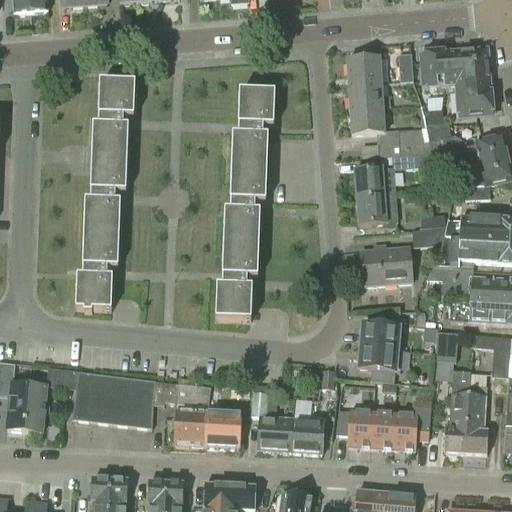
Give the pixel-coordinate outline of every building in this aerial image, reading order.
[(11,0),(12,0),(11,0),(13,18),(30,17),(28,0),(11,0)] [(28,0),(30,17),(47,15),(45,0),(28,0)] [(84,11),(82,0),(61,0),(62,13),(63,13),(84,11)] [(82,0),(84,11),(105,9),(105,10),(106,10),(105,0),(82,0)] [(139,0),(119,0),(120,8),(123,8),(124,9),(128,9),(129,7),(140,6),(139,0)] [(248,1),(248,0),(223,0),(224,3),(230,3),(231,10),(248,8),(248,1)] [(455,96),(488,93),(485,55),(447,58),(447,56),(421,58),(424,93),(455,91),(455,96)] [(399,87),(412,87),(411,61),(398,62),(399,87)] [(348,90),(381,88),(379,63),(346,65),(348,90)] [(92,130),(91,164),(126,165),(128,131),(122,131),(123,121),(133,122),(134,88),(99,87),(98,130),(92,130)] [(381,88),(348,90),(350,115),(382,113),(390,112),(389,100),(381,101),(381,88)] [(491,93),(488,93),(455,96),(458,122),(493,119),(491,93)] [(232,139),(231,173),(266,175),(267,140),(262,140),(262,131),(273,131),(274,97),(239,96),(237,130),(238,130),(238,140),(232,139)] [(382,113),(350,115),(351,140),(384,138),(382,113)] [(434,131),(443,129),(441,115),(432,116),(434,131)] [(434,131),(432,116),(423,116),(425,132),(434,131)] [(434,131),(425,132),(431,159),(443,157),(446,170),(448,179),(456,177),(459,191),(489,190),(511,185),(511,184),(502,140),(475,146),(475,150),(467,151),(466,148),(455,141),(451,142),(448,129),(443,129),(434,131)] [(431,159),(425,132),(422,133),(421,133),(424,146),(397,148),(398,161),(400,161),(403,161),(416,160),(431,159)] [(421,133),(397,136),(397,148),(424,146),(421,133)] [(431,159),(416,160),(417,173),(446,170),(443,157),(431,159)] [(403,161),(405,174),(417,173),(416,160),(403,161)] [(90,196),(90,205),(84,205),(83,238),(119,240),(120,207),(114,206),(115,197),(125,197),(126,165),(91,164),(90,196)] [(230,205),(230,215),(224,215),(223,248),(258,249),(260,216),(254,216),(254,206),(265,207),(266,175),(231,173),(230,205)] [(392,173),(353,176),(356,203),(395,200),(393,176),(393,173),(392,173)] [(489,190),(459,191),(454,192),(451,205),(460,205),(489,204),(489,190)] [(395,200),(356,203),(358,231),(397,228),(395,200)] [(462,215),(449,214),(447,226),(461,226),(461,221),(462,215)] [(420,235),(445,233),(443,219),(419,221),(420,235)] [(445,233),(443,243),(511,246),(511,223),(461,221),(461,226),(447,226),(445,233)] [(445,233),(420,235),(411,236),(412,253),(441,250),(443,243),(445,233)] [(83,272),(82,281),(76,281),(75,315),(83,315),(83,318),(91,318),(91,315),(111,316),(112,282),(106,282),(107,273),(117,273),(119,240),(83,238),(82,272),(83,272)] [(511,246),(443,243),(441,250),(433,273),(472,276),(473,267),(511,269),(511,246)] [(222,281),(222,291),(216,290),(215,324),(250,325),(252,292),(246,291),(247,282),(257,282),(258,249),(223,248),(221,281),(222,281)] [(411,287),(408,253),(382,255),(382,251),(376,251),(376,255),(360,257),(363,291),(411,287)] [(472,276),(433,273),(432,273),(425,286),(441,287),(441,301),(454,302),(455,300),(470,301),(469,305),(511,308),(511,285),(472,283),(472,276)] [(511,308),(469,305),(469,310),(450,309),(449,327),(511,330),(511,308)] [(362,329),(360,351),(401,355),(403,333),(398,332),(399,317),(375,319),(374,330),(362,329)] [(457,339),(437,337),(435,366),(455,367),(457,339)] [(507,381),(508,381),(510,342),(473,340),(472,353),(492,355),(490,382),(507,383),(507,381)] [(401,355),(360,351),(358,374),(370,375),(394,377),(399,377),(401,355)] [(0,394),(7,395),(9,369),(9,368),(0,367),(0,394)] [(51,373),(50,386),(76,389),(77,377),(51,373)] [(319,394),(333,395),(334,376),(320,375),(319,394)] [(394,377),(370,375),(369,386),(393,388),(394,377)] [(465,458),(468,401),(470,377),(452,376),(452,400),(450,429),(444,428),(444,439),(445,439),(444,457),(465,458)] [(76,389),(71,425),(151,434),(152,410),(155,386),(77,377),(76,389)] [(155,386),(152,410),(163,411),(164,407),(208,410),(210,392),(155,386)] [(24,437),(28,390),(11,388),(6,435),(24,437)] [(395,390),(381,388),(381,396),(395,397),(395,390)] [(46,392),(28,390),(24,437),(41,438),(46,392)] [(266,398),(252,397),(250,422),(259,423),(257,456),(289,458),(291,424),(265,422),(266,398)] [(290,401),(288,419),(316,421),(317,403),(290,401)] [(468,401),(465,458),(485,459),(486,436),(483,436),(485,402),(468,401)] [(223,418),(208,417),(206,452),(239,455),(241,419),(240,419),(241,407),(224,406),(223,418)] [(413,420),(394,419),(392,455),(414,456),(414,445),(427,446),(431,407),(413,406),(413,420)] [(206,452),(208,417),(175,415),(173,450),(206,452)] [(370,453),(372,417),(350,416),(350,417),(338,416),(335,440),(348,441),(347,452),(370,453)] [(372,417),(370,453),(392,455),(394,419),(372,417)] [(291,424),(289,458),(321,460),(323,426),(291,424)] [(511,430),(504,430),(502,458),(511,459),(511,430)] [(107,511),(109,484),(91,483),(90,507),(91,507),(90,511),(107,511)] [(109,484),(107,511),(125,511),(126,508),(127,485),(109,484)] [(164,511),(165,487),(147,486),(146,509),(148,509),(147,511),(164,511)] [(183,488),(165,487),(164,511),(180,511),(181,511),(182,511),(183,488)] [(203,489),(202,511),(254,511),(255,491),(203,489)] [(384,511),(385,498),(356,495),(354,511),(384,511)] [(282,498),(280,511),(308,511),(310,502),(282,498)] [(413,511),(415,500),(385,498),(384,511),(413,511)]
